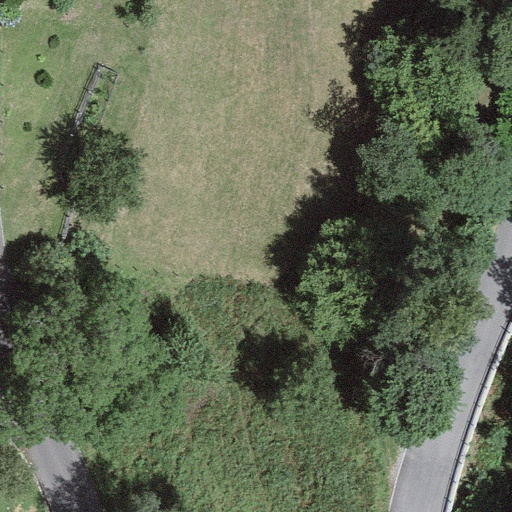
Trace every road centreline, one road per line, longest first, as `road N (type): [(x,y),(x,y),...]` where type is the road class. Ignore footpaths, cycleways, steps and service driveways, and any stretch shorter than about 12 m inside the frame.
road 1 (tertiary): [(412,511),(511,232)]
road 2 (tertiary): [(0,351),(73,511)]
